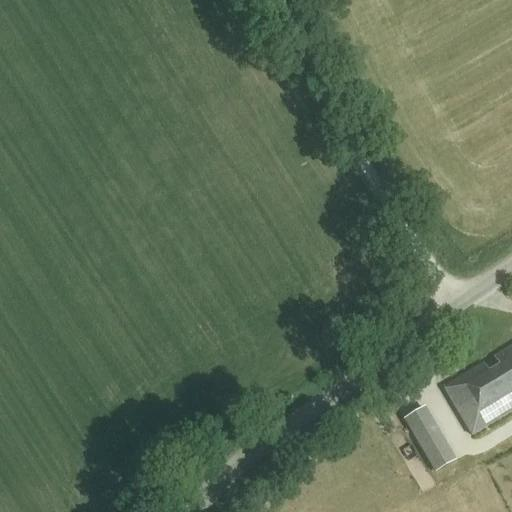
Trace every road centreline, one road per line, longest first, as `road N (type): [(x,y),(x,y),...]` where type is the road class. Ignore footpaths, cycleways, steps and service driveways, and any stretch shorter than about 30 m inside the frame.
road 1 (tertiary): [(196,511),(293,421),(511,266)]
road 2 (track): [(458,302),(320,89),(282,0)]
